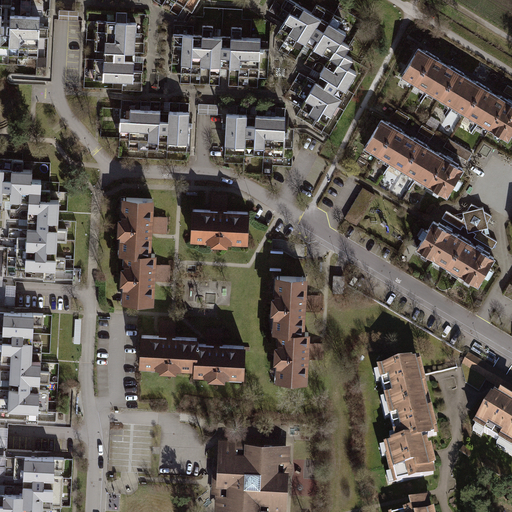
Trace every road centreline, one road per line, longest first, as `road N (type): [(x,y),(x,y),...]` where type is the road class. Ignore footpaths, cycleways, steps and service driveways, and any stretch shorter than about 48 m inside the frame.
road 1 (residential): [(511,345),(228,176),(112,169)]
road 2 (residential): [(94,511),(95,435),(85,380),(91,284)]
road 3 (residential): [(112,169),(62,109),(62,20)]
road 4 (track): [(511,72),(393,0)]
